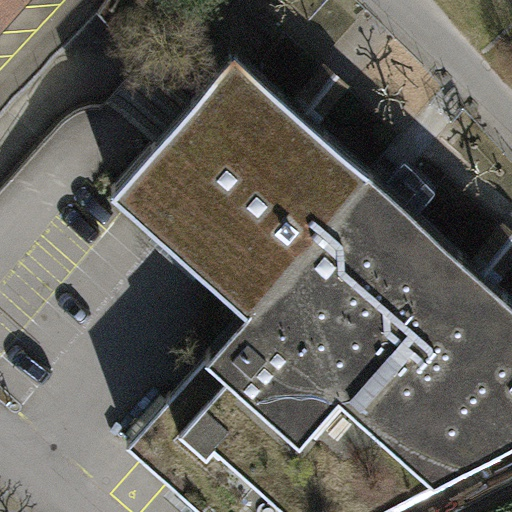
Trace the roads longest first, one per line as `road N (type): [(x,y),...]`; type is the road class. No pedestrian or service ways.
road 1 (unknown): [(40,477),(204,267)]
road 2 (residential): [(393,0),(511,121)]
road 3 (unknown): [(0,153),(108,27)]
